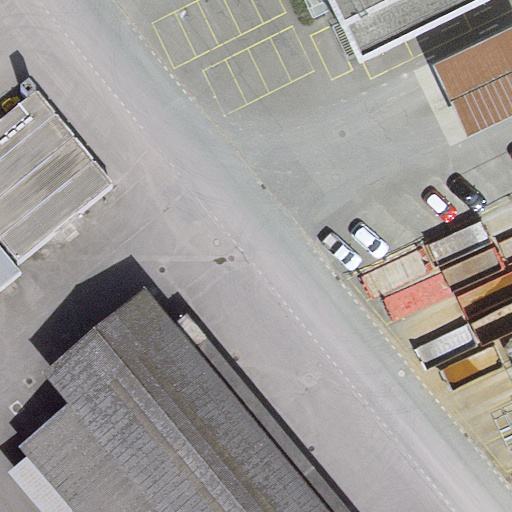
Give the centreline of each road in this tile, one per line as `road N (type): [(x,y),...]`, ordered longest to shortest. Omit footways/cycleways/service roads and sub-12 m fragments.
road 1 (residential): [(62,0),(458,511)]
road 2 (unknown): [(187,157),(505,0)]
road 3 (unknown): [(272,265),(511,135)]
